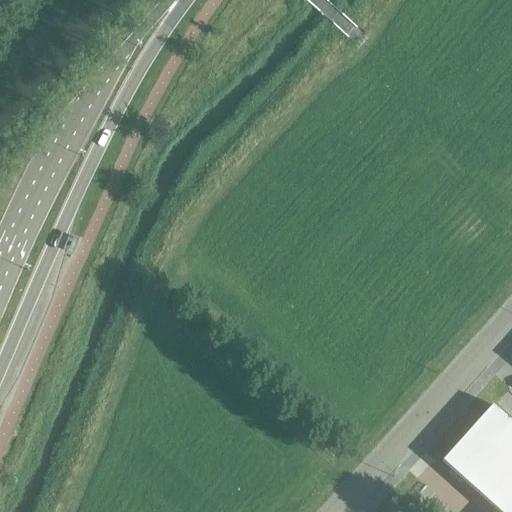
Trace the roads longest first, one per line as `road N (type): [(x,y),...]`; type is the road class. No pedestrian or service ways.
road 1 (tertiary): [(0,369),(102,139),(182,0)]
road 2 (tertiary): [(177,0),(64,131),(0,272)]
road 3 (unclassified): [(511,322),(336,511)]
